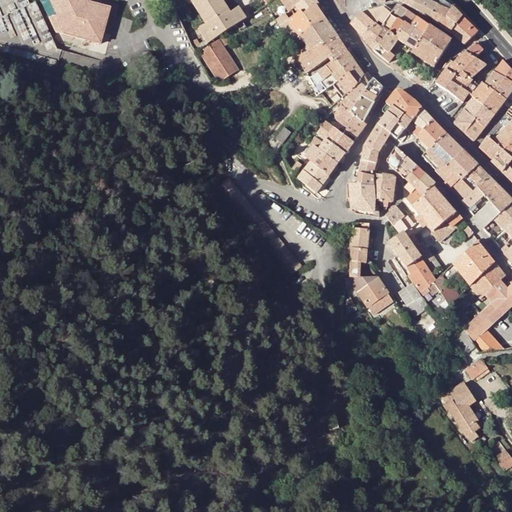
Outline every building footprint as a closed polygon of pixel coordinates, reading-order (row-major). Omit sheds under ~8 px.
[(40,0),(56,32),(100,44),(110,8),(94,4),(92,10),(87,9),(82,0),(40,0)] [(82,0),(87,9),(92,10),(94,4),(91,0),(82,0)] [(198,29),(208,44),(230,29),(245,19),(238,8),(230,14),(222,2),(221,0),(191,0),(195,5),(207,24),(198,29)] [(289,12),(292,10),(294,8),(296,7),(295,6),(303,0),(280,0),(288,12),(289,12)] [(297,10),(299,13),(301,12),(303,15),(316,7),(318,5),(314,0),(303,0),(295,6),(296,7),(294,8),(295,11),(297,10)] [(439,0),(414,0),(411,7),(424,14),(431,18),(440,0),(439,0)] [(440,0),(431,18),(432,19),(432,20),(442,27),(453,8),(440,0)] [(301,12),(299,13),(296,15),(292,10),(289,12),(288,12),(276,20),(290,44),(291,44),(295,41),(300,38),(299,37),(325,20),(316,7),(303,15),(301,12)] [(384,30),(389,34),(397,20),(399,21),(407,11),(400,7),(396,7),(390,14),(380,29),(383,31),(384,30)] [(380,29),(390,14),(384,8),(361,13),(364,16),(375,25),(380,29)] [(453,8),(442,27),(450,33),(462,17),(453,8)] [(399,21),(404,24),(410,28),(417,18),(413,16),(407,11),(399,21)] [(364,16),(361,13),(354,21),(351,24),(359,33),(363,38),(375,25),(364,16)] [(450,33),(460,41),(472,27),(462,17),(450,33)] [(410,28),(415,32),(423,37),(429,27),(417,18),(410,28)] [(306,74),(326,60),(319,49),(336,37),(326,21),(325,20),(299,37),(300,38),(301,40),(306,48),(302,50),(295,55),(298,60),(305,72),(306,74)] [(395,39),(404,24),(399,21),(397,20),(389,34),(390,35),(395,39)] [(410,28),(404,24),(395,39),(398,41),(405,45),(415,32),(410,28)] [(380,29),(375,25),(363,38),(370,47),(376,41),(383,31),(380,29)] [(423,37),(414,50),(412,53),(428,64),(434,68),(451,42),(429,27),(423,37)] [(477,33),(472,27),(460,41),(465,44),(477,33)] [(384,30),(383,31),(376,41),(370,47),(374,51),(376,53),(389,63),(394,56),(389,52),(396,43),(398,41),(395,39),(390,35),(389,34),(384,30)] [(415,32),(405,45),(414,50),(423,37),(415,32)] [(227,35),(199,53),(219,83),(238,70),(223,48),(231,42),(227,35)] [(319,49),(326,60),(344,49),(336,37),(319,49)] [(295,41),(299,46),(302,50),(306,48),(301,40),(300,38),(295,41)] [(462,55),(461,53),(450,60),(449,60),(453,63),(459,68),(471,78),(474,76),(486,65),(475,58),(483,51),(477,43),(467,52),(462,55)] [(149,52),(135,60),(145,78),(159,70),(149,52)] [(363,76),(347,53),(336,60),(343,67),(349,73),(350,75),(358,85),(362,79),(364,77),(363,76)] [(326,66),(317,73),(324,81),(320,83),(325,90),(332,85),(336,82),(349,73),(343,67),(336,60),(332,63),(326,66)] [(453,63),(449,60),(444,66),(443,67),(446,69),(455,76),(454,78),(458,79),(464,81),(467,83),(471,79),(471,78),(459,68),(453,63)] [(504,61),(495,73),(511,83),(511,70),(505,62),(504,61)] [(455,76),(446,69),(436,84),(445,90),(451,82),(454,78),(455,76)] [(332,85),(342,98),(344,97),(347,94),(349,96),(351,93),(357,85),(358,85),(350,75),(349,73),(336,82),(332,85)] [(511,83),(495,73),(490,79),(491,80),(511,94),(511,91),(511,83)] [(471,78),(471,79),(480,87),(482,84),(474,76),(471,78)] [(369,85),(369,84),(364,77),(362,79),(358,85),(357,85),(351,93),(349,96),(347,99),(355,106),(367,88),(369,85)] [(458,79),(454,78),(451,82),(465,92),(468,94),(471,96),(480,87),(471,79),(467,83),(464,81),(458,79)] [(367,88),(355,106),(351,114),(356,118),(364,124),(367,117),(368,115),(379,95),(383,88),(373,79),(369,84),(369,85),(367,88)] [(490,79),(485,85),(504,99),(505,100),(511,94),(491,80),(490,79)] [(465,92),(451,82),(445,90),(446,91),(447,91),(463,104),(464,103),(463,101),(468,94),(465,92)] [(474,98),(473,99),(494,116),(504,103),(505,100),(504,99),(485,85),(483,84),(482,84),(480,87),(471,96),(474,98)] [(394,94),(390,100),(413,119),(421,109),(416,104),(412,100),(402,92),(400,91),(398,91),(397,91),(396,92),(394,94)] [(220,95),(213,102),(217,106),(224,99),(220,95)] [(351,114),(355,106),(347,99),(335,114),(337,120),(347,128),(348,128),(356,118),(351,114)] [(469,104),(464,111),(475,120),(465,133),(474,141),(489,121),(494,116),(473,99),(469,104)] [(413,119),(390,100),(386,104),(383,109),(382,110),(382,111),(383,112),(386,114),(388,112),(407,127),(412,121),(413,119)] [(421,109),(413,119),(412,121),(419,127),(423,131),(433,121),(426,114),(421,109)] [(234,110),(230,113),(236,120),(239,116),(234,110)] [(454,124),(465,133),(475,120),(464,111),(454,124)] [(388,112),(386,114),(379,125),(397,140),(407,127),(388,112)] [(511,115),(502,125),(507,129),(511,133),(511,115)] [(363,129),(366,125),(364,124),(356,118),(348,128),(347,128),(346,131),(356,139),(363,129)] [(242,120),(238,124),(246,132),(250,127),(242,120)] [(423,131),(419,127),(413,133),(417,138),(429,149),(430,150),(437,143),(446,135),(443,132),(433,121),(423,131)] [(317,134),(325,140),(334,147),(335,145),(346,152),(353,143),(326,122),(317,134)] [(232,126),(224,133),(234,145),(243,137),(232,126)] [(284,128),(275,139),(282,144),(290,133),(284,128)] [(511,133),(507,129),(494,144),(501,151),(511,160),(511,133)] [(364,147),(378,153),(387,140),(374,131),(364,147)] [(446,135),(437,143),(453,161),(463,151),(446,135)] [(310,144),(313,147),(318,150),(323,143),(315,137),(310,144)] [(494,144),(488,138),(484,142),(479,149),(489,158),(492,161),(501,151),(494,144)] [(334,147),(325,140),(323,143),(318,150),(337,164),(346,152),(335,145),(334,147)] [(453,161),(437,143),(430,150),(429,149),(425,153),(422,156),(436,172),(441,167),(443,170),(447,166),(453,161)] [(311,163),(328,177),(337,164),(318,150),(313,147),(306,157),(311,162),(311,163)] [(364,147),(362,160),(376,163),(378,153),(364,147)] [(400,165),(406,157),(399,151),(396,148),(387,162),(395,170),(400,165)] [(463,151),(453,161),(447,166),(455,173),(460,179),(462,181),(477,166),(473,162),(463,151)] [(511,161),(511,160),(501,151),(492,161),(491,163),(502,173),(508,166),(511,161)] [(416,167),(406,157),(400,165),(409,174),(416,167)] [(362,160),(359,174),(373,177),(373,174),(375,165),(376,163),(362,160)] [(297,162),(291,171),(288,173),(293,177),(296,173),(302,166),(297,162)] [(298,179),(299,180),(315,193),(328,177),(311,163),(300,176),(298,179)] [(401,175),(405,179),(409,174),(400,165),(395,170),(401,175)] [(436,172),(446,182),(455,173),(447,166),(443,170),(441,167),(436,172)] [(477,166),(462,181),(472,191),(476,188),(488,177),(477,166)] [(502,173),(511,182),(511,169),(510,168),(508,166),(502,173)] [(405,179),(409,183),(414,188),(425,175),(420,170),(416,167),(409,174),(405,179)] [(222,168),(211,176),(211,177),(213,180),(229,199),(265,244),(282,265),(293,256),(278,237),(266,222),(229,177),(222,168)] [(455,173),(446,182),(445,183),(450,189),(460,179),(455,173)] [(353,177),(352,185),(358,184),(373,186),(373,177),(359,174),(358,178),(353,177)] [(373,177),(373,186),(374,200),(380,199),(381,191),(383,176),(373,174),(373,177)] [(414,188),(415,189),(424,197),(432,188),(435,185),(425,175),(414,188)] [(395,178),(383,176),(381,191),(393,191),(395,178)] [(491,205),(500,215),(511,203),(511,200),(502,191),(488,177),(476,188),(484,196),(486,199),(490,203),(491,205)] [(460,179),(450,189),(452,191),(461,202),(472,191),(462,181),(460,179)] [(414,188),(409,183),(404,188),(411,194),(415,189),(414,188)] [(374,200),(373,186),(358,184),(352,185),(350,185),(350,197),(351,203),(351,205),(351,206),(352,207),(352,208),(353,208),(354,209),(357,209),(362,210),(373,212),(374,204),(374,200)] [(469,210),(474,205),(481,198),(484,196),(476,188),(472,191),(461,202),(465,205),(469,210)] [(435,190),(434,189),(424,197),(415,189),(411,194),(406,199),(409,202),(416,210),(440,239),(455,226),(462,220),(462,219),(459,215),(457,213),(455,214),(447,205),(435,190)] [(393,191),(381,191),(380,199),(381,205),(381,207),(387,208),(388,202),(392,202),(393,195),(393,191)] [(483,229),(488,225),(494,220),(500,215),(491,205),(490,203),(474,217),(477,221),(483,229)] [(494,220),(505,231),(511,224),(511,203),(500,215),(494,220)] [(386,217),(393,226),(400,220),(399,219),(403,217),(399,211),(395,206),(392,210),(386,216),(386,217)] [(400,220),(393,226),(400,235),(402,233),(409,229),(414,225),(407,215),(400,220)] [(462,220),(455,226),(459,231),(467,226),(464,222),(462,220)] [(352,223),(352,229),(350,248),(367,250),(368,237),(369,225),(368,224),(352,223)] [(409,229),(402,233),(420,259),(421,260),(430,254),(422,243),(420,244),(409,229)] [(420,259),(402,233),(400,235),(389,242),(407,268),(420,259)] [(453,264),(459,271),(471,286),(473,283),(494,264),(479,245),(476,242),(458,259),(453,264)] [(348,248),(348,254),(350,255),(350,261),(361,263),(366,264),(367,250),(350,248),(348,248)] [(421,260),(424,265),(434,258),(431,253),(430,254),(421,260)] [(434,258),(424,265),(434,278),(443,269),(434,258)] [(420,259),(407,268),(411,274),(408,276),(420,293),(426,288),(434,283),(433,282),(435,281),(434,278),(424,265),(421,260),(420,259)] [(361,263),(350,261),(349,278),(360,278),(361,263)] [(389,273),(393,270),(387,261),(385,263),(386,269),(389,273)] [(441,275),(446,282),(459,271),(453,264),(441,275)] [(473,283),(471,286),(481,299),(485,295),(500,281),(504,277),(500,272),(494,264),(473,283)] [(439,291),(448,305),(460,296),(451,284),(449,286),(446,282),(441,275),(435,281),(433,282),(434,283),(439,291)] [(349,278),(347,278),(346,278),(344,290),(353,286),(368,308),(368,307),(388,295),(377,277),(360,278),(349,278)] [(485,295),(492,304),(508,290),(500,281),(485,295)] [(434,283),(426,288),(432,296),(439,291),(434,283)] [(421,297),(412,284),(405,289),(408,293),(414,302),(421,297)] [(511,286),(508,290),(492,304),(486,309),(471,323),(464,329),(468,335),(476,347),(480,353),(501,349),(504,349),(486,329),(511,305),(511,286)] [(408,293),(405,289),(398,293),(406,307),(414,302),(408,293)] [(394,302),(388,295),(368,307),(374,316),(394,302)] [(421,297),(414,302),(406,307),(413,317),(428,307),(421,297)] [(345,300),(347,315),(356,311),(350,298),(345,300)] [(463,311),(456,316),(464,329),(471,323),(463,311)] [(468,335),(464,329),(458,333),(460,336),(457,338),(460,342),(468,335)] [(464,356),(476,347),(468,335),(460,342),(456,345),(464,356)] [(361,355),(363,359),(372,355),(369,350),(364,353),(364,354),(361,355)] [(482,360),(466,371),(472,380),(475,378),(488,369),(482,360)] [(488,369),(475,378),(477,382),(491,373),(488,369)] [(464,383),(441,398),(467,439),(469,438),(472,442),(479,437),(476,432),(481,429),(476,423),(479,421),(469,406),(476,402),(464,383)] [(338,434),(338,428),(330,430),(328,424),(337,422),(336,421),(334,418),(330,415),(326,413),(321,412),(313,414),(308,419),(306,423),(305,427),(305,434),(309,441),(313,444),(318,446),(325,446),(329,444),(335,439),(338,434)] [(330,430),(338,428),(338,427),(338,425),(338,424),(337,422),(328,424),(330,430)] [(511,465),(511,459),(505,450),(495,459),(504,472),(511,465)]
